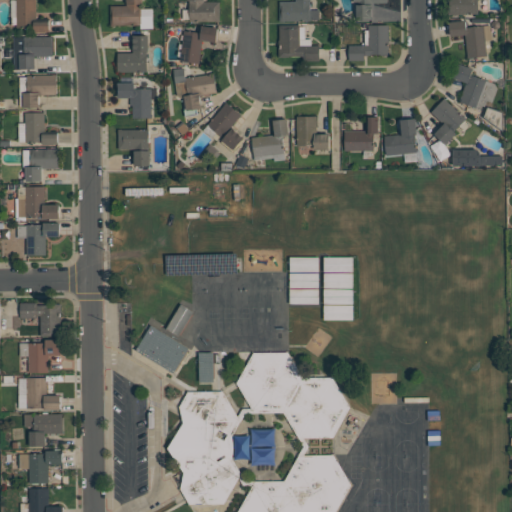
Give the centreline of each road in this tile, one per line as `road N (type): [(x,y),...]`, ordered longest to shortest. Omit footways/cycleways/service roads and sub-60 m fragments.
road 1 (residential): [(78,0),(89,60),(94,511)]
road 2 (residential): [(258,62),(282,86),(403,84),(424,59)]
